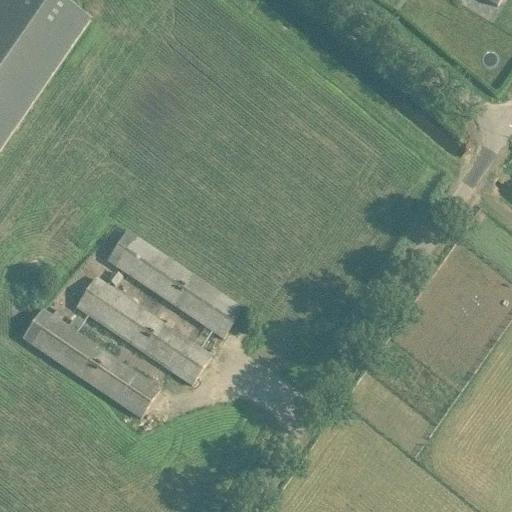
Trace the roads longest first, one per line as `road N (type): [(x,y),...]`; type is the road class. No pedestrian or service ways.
road 1 (unclassified): [(249,511),(503,127)]
road 2 (unclassified): [(503,127),(350,0)]
